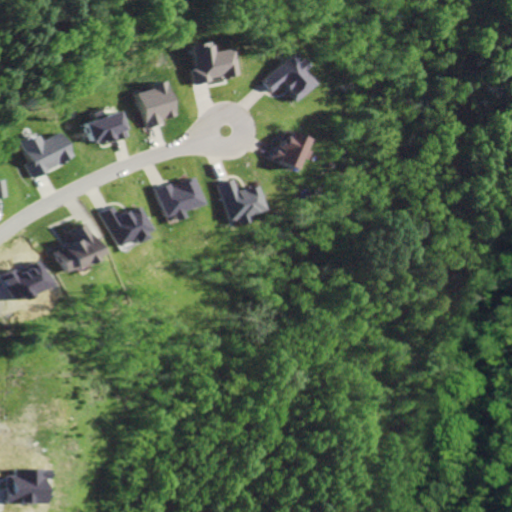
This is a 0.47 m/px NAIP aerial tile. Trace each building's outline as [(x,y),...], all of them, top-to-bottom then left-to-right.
[(183,45),(188,68),(183,69),(187,84),(229,75),(223,47),(204,51),(202,40),(183,45)] [(257,81),(264,90),(272,82),(283,93),(280,96),(286,102),(306,83),(294,71),(299,66),(293,59),(288,64),(282,58),(257,81)] [(166,118),(154,80),(139,84),(141,89),(128,92),(138,126),(166,118)] [(75,123),(84,146),(116,132),(106,109),(75,123)] [(10,141),(22,162),(18,164),(25,177),(62,157),(48,132),(32,141),(27,132),(10,141)] [(282,170),(286,159),(291,161),(294,153),(290,152),(295,142),(276,134),(264,163),(282,170)] [(154,220),(170,215),(169,210),(188,205),(181,178),(158,185),(158,184),(145,187),(154,220)] [(205,180),(209,217),(218,216),(219,221),(230,220),(229,211),(242,210),(239,183),(226,185),(227,188),(220,189),(219,178),(205,180)] [(104,247),(121,240),(122,240),(139,234),(128,206),(105,215),(102,207),(90,211),(104,247)] [(68,225),(82,255),(74,259),(75,263),(67,267),(66,264),(50,272),(41,254),(49,250),(47,246),(52,244),(53,246),(59,243),(54,232),(68,225)] [(29,469),(0,469),(0,474),(0,502),(31,503),(32,491),(23,491),(23,479),(29,479),(29,469)]
